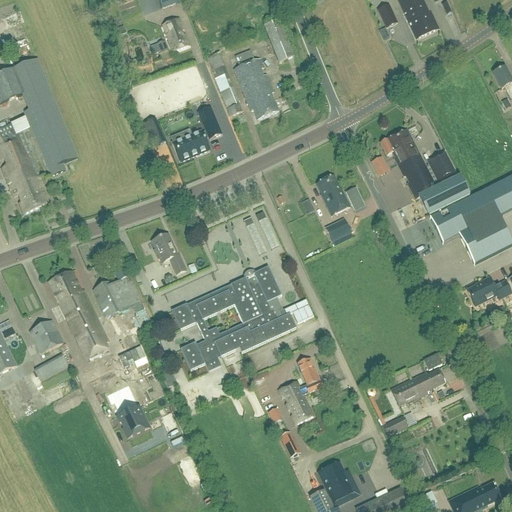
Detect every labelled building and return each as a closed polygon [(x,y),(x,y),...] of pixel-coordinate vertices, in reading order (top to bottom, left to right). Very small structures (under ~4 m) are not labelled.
[(179,0),(157,0),(161,11),(181,4),(179,0)] [(429,16),(421,0),(396,0),(416,42),(438,31),(431,15),(429,16)] [(451,14),(447,5),(442,7),(446,16),(451,14)] [(398,26),(389,7),(377,12),(386,31),(398,26)] [(182,38),(180,33),(183,32),(179,21),(163,27),(168,43),(168,44),(172,55),(189,49),(185,37),(182,38)] [(279,65),(294,59),(279,22),(264,28),(279,65)] [(160,56),(168,53),(164,43),(157,47),(160,56)] [(242,93),(268,82),(266,78),(264,79),(261,73),(264,72),(260,62),(254,64),(250,53),(234,59),(239,70),(238,70),(233,72),(242,93)] [(230,119),(243,114),(224,68),(220,56),(206,60),(226,109),(230,119)] [(163,71),(173,67),(169,57),(159,61),(163,71)] [(78,160),(38,62),(0,77),(0,105),(22,97),(28,113),(24,115),(50,180),(66,173),(63,166),(78,160)] [(511,83),(505,70),(493,76),(502,92),(504,91),(511,104),(511,103),(511,83)] [(279,115),(271,97),(273,96),(274,96),(268,82),(242,93),(251,115),(253,114),(257,124),(279,115)] [(177,102),(179,108),(191,103),(189,98),(177,102)] [(197,102),(172,112),(177,124),(202,114),(200,108),(197,102)] [(181,136),(171,140),(174,146),(173,146),(181,165),(208,153),(204,142),(208,140),(209,142),(221,137),(210,111),(202,114),(198,116),(206,134),(201,136),(201,135),(192,138),(183,142),(181,136)] [(0,159),(1,162),(4,162),(6,167),(1,171),(13,200),(18,198),(21,204),(18,205),(24,217),(49,206),(42,189),(44,188),(21,135),(29,133),(24,121),(10,126),(10,127),(0,131),(0,159)] [(149,129),(146,130),(144,126),(141,128),(151,151),(160,147),(157,139),(154,140),(149,129)] [(436,190),(406,133),(380,146),(386,159),(393,155),(396,161),(394,162),(403,180),(406,180),(408,185),(407,187),(415,203),(419,201),(428,218),(468,198),(459,179),(436,190)] [(429,167),(439,186),(456,177),(444,155),(427,164),(429,167)] [(386,176),(382,168),(375,171),(379,179),(386,176)] [(340,193),(333,179),(317,187),(324,202),(323,202),(331,219),(349,210),(341,192),(340,193)] [(511,179),(430,221),(443,245),(458,237),(474,267),(511,247),(511,245),(499,219),(511,212),(511,179)] [(310,210),(303,214),(306,220),(313,216),(310,210)] [(259,225),(266,221),(263,215),(256,218),(259,225)] [(244,224),(247,230),(254,227),(251,221),(244,224)] [(266,221),(259,225),(272,252),(279,249),(266,221)] [(332,246),(351,237),(344,221),(325,231),(332,246)] [(254,227),(247,230),(260,258),(267,255),(254,227)] [(177,258),(167,237),(152,244),(155,252),(153,253),(158,262),(159,261),(162,266),(169,263),(176,278),(186,273),(179,257),(177,258)] [(146,313),(129,279),(124,268),(113,273),(118,284),(112,287),(110,284),(93,292),(107,323),(133,311),(136,317),(146,313)] [(189,284),(197,302),(231,287),(222,268),(189,284)] [(280,316),(283,314),(282,311),(277,300),(281,298),(268,270),(253,276),(254,279),(247,282),(246,280),(231,287),(197,302),(172,314),(180,333),(196,325),(204,343),(196,347),(195,345),(180,352),(190,373),(205,367),(208,374),(214,371),(221,368),(217,361),(220,359),(220,360),(238,352),(239,351),(241,356),(267,344),(296,331),(289,316),(282,320),(280,316)] [(81,294),(71,274),(48,285),(83,357),(85,356),(88,362),(109,351),(106,346),(109,345),(84,293),(81,294)] [(494,292),(488,281),(479,286),(479,287),(466,294),(474,309),(497,298),(499,302),(511,296),(504,284),(498,287),(499,289),(494,292)] [(305,301),(282,311),(283,314),(280,316),(282,320),(289,316),(292,315),(297,326),(313,319),(305,301)] [(140,331),(150,327),(147,322),(138,326),(140,331)] [(0,376),(17,369),(1,337),(13,331),(9,323),(0,327),(0,376)] [(63,346),(52,323),(29,334),(40,357),(63,346)] [(164,353),(157,356),(164,371),(170,368),(172,371),(176,369),(163,341),(159,343),(164,353)] [(151,346),(155,356),(160,353),(156,344),(151,346)] [(62,358),(35,372),(40,383),(68,368),(62,358)] [(307,395),(322,389),(310,361),(297,366),(306,388),(304,389),(300,390),(296,384),(278,393),(283,402),(285,400),(288,405),(285,407),(288,413),(291,412),(293,417),(291,418),(296,428),(313,419),(303,398),(307,397),(308,396),(307,395)] [(106,365),(110,372),(115,370),(111,363),(106,365)] [(116,386),(122,384),(116,371),(110,373),(116,386)] [(411,382),(419,400),(428,396),(427,394),(445,386),(438,372),(426,377),(425,375),(411,382)] [(167,391),(177,386),(171,374),(161,379),(167,391)] [(413,404),(419,400),(411,382),(390,392),(399,410),(409,405),(408,404),(411,402),(413,404)] [(113,411),(116,419),(139,408),(128,387),(106,397),(111,407),(113,407),(115,410),(113,411)] [(181,393),(190,412),(202,407),(193,388),(181,393)] [(375,397),(375,394),(374,391),(371,389),(367,391),(366,394),(366,395),(367,398),(371,400),(373,398),(374,397),(375,397)] [(150,431),(139,408),(116,419),(120,426),(122,425),(124,430),(122,431),(128,442),(150,431)] [(281,421),(276,412),(268,415),(273,425),(281,421)] [(173,414),(161,419),(171,440),(182,435),(173,414)] [(387,440),(407,430),(402,418),(382,428),(387,440)] [(302,462),(299,457),(300,456),(290,434),(279,440),(289,462),(290,461),(293,466),(302,462)] [(359,498),(353,486),(350,487),(344,476),(339,466),(318,476),(331,503),(333,506),(343,501),(345,505),(359,498)] [(500,501),(492,485),(478,492),(477,489),(448,504),(452,511),(480,511),(500,501)] [(354,511),(404,511),(410,509),(401,490),(355,511),(354,511)] [(335,511),(332,511),(323,493),(309,500),(314,511),(337,511),(335,511)] [(430,494),(418,500),(423,511),(436,505),(430,494)]
